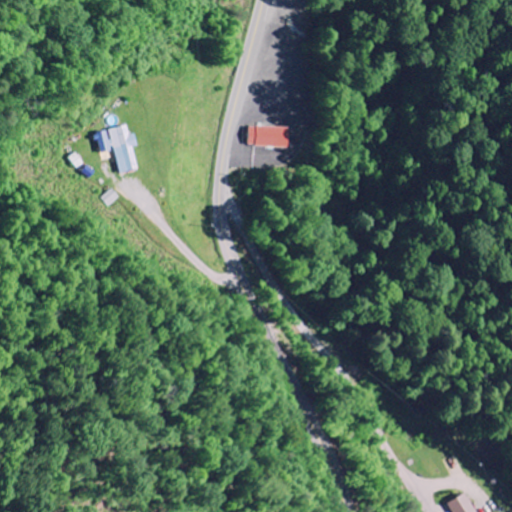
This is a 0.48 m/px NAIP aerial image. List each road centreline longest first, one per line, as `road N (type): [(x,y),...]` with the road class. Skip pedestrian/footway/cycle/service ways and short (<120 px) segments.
road 1 (secondary): [(264,0),(229,144),(225,226),(250,304),(322,447),(344,511)]
road 2 (residential): [(224,182),(275,285),(356,388),(426,511)]
